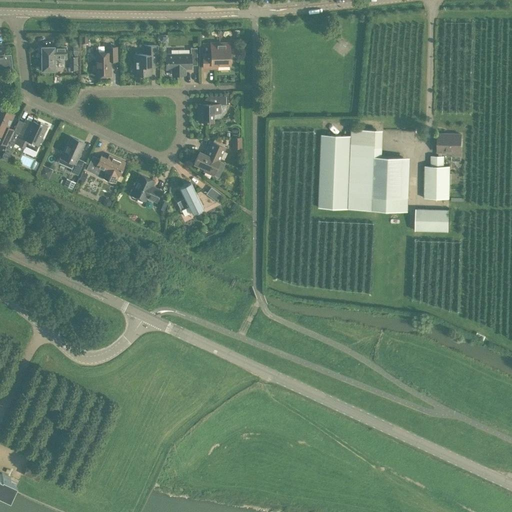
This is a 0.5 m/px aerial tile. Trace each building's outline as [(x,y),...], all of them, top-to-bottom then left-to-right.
[(230,64),(229,49),(229,42),(210,42),(211,55),(203,55),(203,68),(217,68),(217,64),(230,64)] [(134,54),(135,75),(150,75),(150,57),(157,57),(157,45),(144,45),(144,54),(134,54)] [(65,47),(41,47),(42,70),(54,70),(54,58),(65,58),(65,47)] [(108,52),(96,53),(96,76),(110,76),(110,61),(117,61),(117,47),(108,47),(108,52)] [(185,68),(191,68),(191,65),(197,65),(197,48),(190,48),(190,54),(166,54),(166,69),(172,69),(172,75),(185,74),(185,68)] [(198,118),(198,121),(210,121),(212,118),(212,112),(220,112),(220,104),(228,104),(228,96),(207,96),(207,104),(198,104),(198,109),(197,111),(197,118),(198,118)] [(0,142),(6,145),(13,130),(7,127),(13,114),(0,107),(0,142)] [(24,148),(25,146),(36,150),(47,125),(40,122),(39,123),(33,121),(31,126),(24,123),(20,130),(17,132),(13,130),(6,145),(4,150),(10,153),(14,143),(24,148)] [(375,156),(376,129),(352,128),(351,133),(321,132),(319,207),(373,209),(375,156)] [(462,133),(437,132),(437,153),(461,153),(462,133)] [(84,143),(71,137),(59,162),(72,168),(70,172),(78,175),(84,161),(77,158),(84,143)] [(233,138),(233,148),(241,148),(241,138),(233,138)] [(224,147),(210,141),(211,142),(205,155),(199,152),(194,164),(204,168),(204,170),(213,175),(219,161),(218,160),(224,147)] [(93,172),(101,176),(115,182),(124,162),(109,155),(107,158),(101,155),(99,159),(92,156),(87,168),(94,171),(93,172)] [(35,169),(38,161),(23,156),(20,163),(35,169)] [(424,165),(424,198),(449,198),(450,166),(444,166),(444,156),(431,156),(430,165),(424,165)] [(139,174),(130,194),(145,200),(146,197),(156,202),(161,191),(151,186),(154,181),(139,174)] [(192,214),(203,209),(190,182),(179,188),(184,198),(177,202),(181,210),(188,206),(192,214)] [(217,201),(221,195),(211,187),(206,193),(217,201)] [(425,208),(416,208),(415,230),(424,230),(425,208)] [(40,482),(44,474),(29,467),(25,475),(40,482)] [(0,471),(0,483),(5,486),(10,476),(0,471)]
